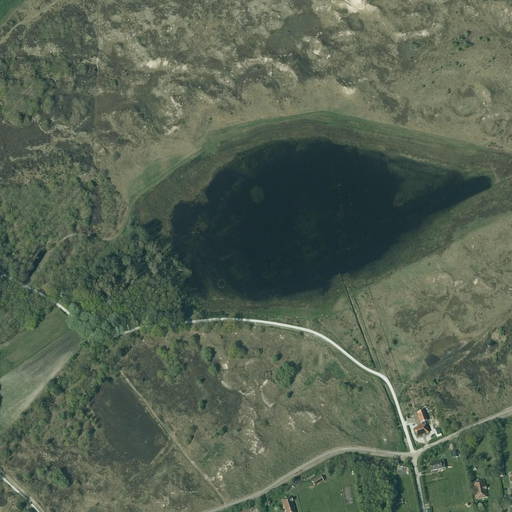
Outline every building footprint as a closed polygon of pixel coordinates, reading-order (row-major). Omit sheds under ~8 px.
[(427,421),(424,411),(417,413),(421,423),(422,426),(414,429),(417,437),(429,433),(426,425),(425,425),(424,422),(427,421)] [(430,465),(431,471),(445,468),(443,461),(430,465)] [(319,485),(324,482),(321,477),(313,482),(315,486),(318,484),(319,485)] [(474,492),(486,490),(484,480),(472,482),(474,492)] [(486,490),(474,492),(474,493),(475,495),(474,495),(474,496),(475,496),(475,500),(488,498),(486,490)] [(294,511),(294,509),(295,509),(291,498),(287,499),(286,498),(285,498),(285,500),(281,501),(284,507),(283,508),(283,509),(284,509),(285,511),(294,511)]
